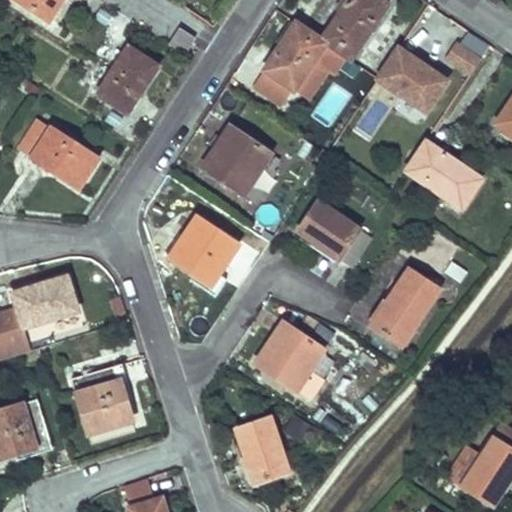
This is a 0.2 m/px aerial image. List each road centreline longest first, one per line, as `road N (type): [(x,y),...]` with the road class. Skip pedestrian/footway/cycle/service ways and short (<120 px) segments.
road 1 (residential): [(122,243),(260,0)]
road 2 (residential): [(180,397),(273,275),(340,304)]
road 3 (residential): [(54,511),(54,492),(197,444)]
road 4 (residential): [(180,397),(122,243)]
road 5 (residential): [(0,257),(122,243)]
